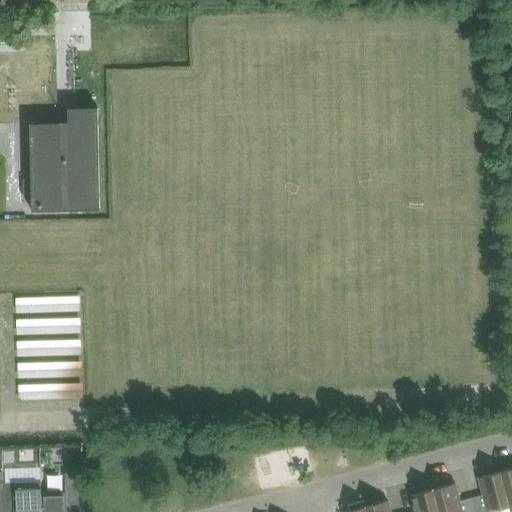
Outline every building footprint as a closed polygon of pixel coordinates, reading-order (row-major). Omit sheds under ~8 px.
[(10,17),(0,16),(0,29),(10,30),(10,17)] [(30,124),(32,211),(101,210),(98,108),(68,108),(69,123),(30,124)] [(15,295),(19,398),(83,396),(82,377),(83,377),(80,293),(15,295)] [(511,468),(501,471),(510,506),(511,505),(511,468)] [(510,506),(501,471),(479,477),(484,495),(471,498),(475,511),(488,511),(489,511),(510,506)] [(66,492),(41,492),(41,511),(78,511),(78,494),(77,472),(66,472),(66,492)] [(4,482),(4,511),(41,511),(41,492),(41,481),(4,482)] [(475,511),(471,498),(460,501),(456,483),(433,489),(439,511),(475,511)] [(439,511),(433,489),(412,494),(416,511),(415,511),(439,511)] [(367,511),(366,506),(367,505),(366,500),(364,500),(365,500),(349,504),(350,510),(344,511),(367,511)] [(391,511),(388,500),(367,505),(366,506),(367,511),(391,511)]
